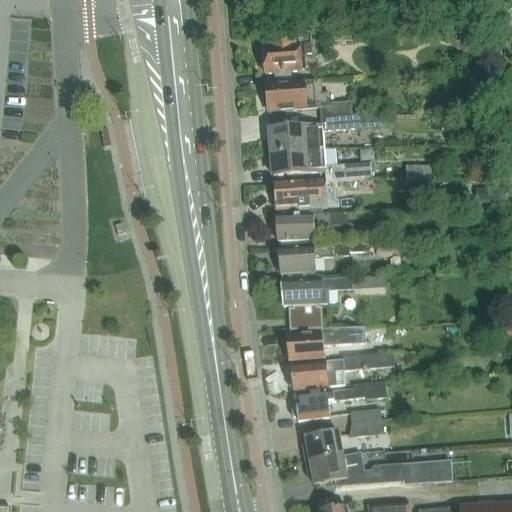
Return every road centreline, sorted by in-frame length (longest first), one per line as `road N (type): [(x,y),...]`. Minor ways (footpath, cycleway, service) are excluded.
road 1 (residential): [(266,511),(241,355),(211,0)]
road 2 (primary): [(245,511),(220,359),(186,8)]
road 3 (primary): [(160,10),(183,216),(231,511)]
road 4 (unclassified): [(69,288),(73,179),(63,18)]
